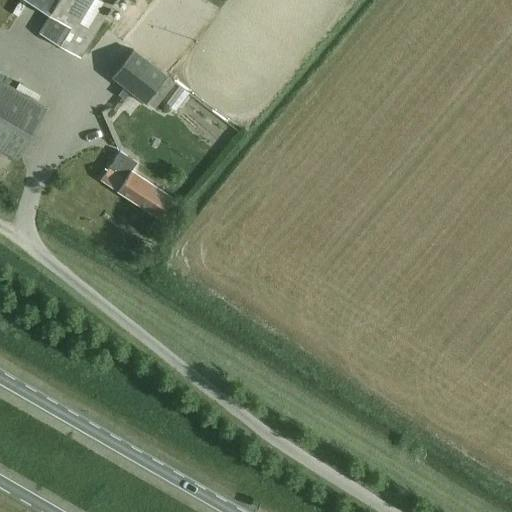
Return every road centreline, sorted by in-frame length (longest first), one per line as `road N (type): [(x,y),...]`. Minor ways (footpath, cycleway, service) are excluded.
road 1 (unclassified): [(376,511),(19,235)]
road 2 (primary): [(228,511),(0,378)]
